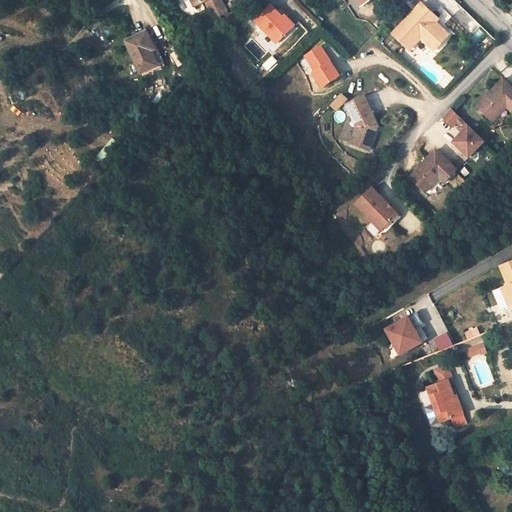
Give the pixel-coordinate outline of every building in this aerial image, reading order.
[(191,0),(195,7),(206,2),(215,19),(229,12),(222,0),(191,0)] [(308,0),(300,0),(316,17),(321,13),(308,0)] [(436,16),(423,4),(394,34),(406,46),(417,35),(419,32),(431,43),(434,40),(440,46),(450,35),(436,23),(432,19),(436,16)] [(271,6),(255,22),(277,44),(296,26),(286,16),(283,18),(271,6)] [(471,29),(476,24),(465,13),(460,18),(471,29)] [(148,31),(126,41),(141,74),(162,64),(148,31)] [(419,32),(417,35),(422,39),(429,45),(431,43),(419,32)] [(422,39),(417,35),(406,46),(411,51),(422,39)] [(434,40),(431,43),(429,45),(435,51),(440,46),(434,40)] [(304,56),(314,71),(311,72),(321,87),(339,75),(320,46),(304,56)] [(511,114),(511,90),(504,83),(477,108),(488,121),(504,107),(506,109),(511,115),(511,114)] [(337,111),(350,99),(343,92),(331,104),(337,111)] [(364,97),(346,105),(358,129),(353,145),(370,151),(379,127),(364,97)] [(506,109),(504,107),(488,121),(491,123),(506,109)] [(434,126),(444,135),(447,132),(452,127),(442,118),(434,126)] [(466,158),(482,143),(468,128),(457,138),(452,144),(466,158)] [(444,135),(452,144),(457,138),(453,134),(451,136),(447,132),(444,135)] [(453,171),(434,151),(406,177),(418,188),(433,175),(435,177),(441,183),(453,171)] [(435,177),(433,175),(418,188),(421,191),(435,177)] [(350,199),(375,228),(392,212),(368,184),(350,199)] [(375,228),(378,231),(395,216),(392,212),(375,228)] [(508,284),(505,285),(511,303),(511,260),(500,265),(508,284)] [(511,303),(505,285),(501,287),(509,307),(511,305),(511,303)] [(416,314),(381,336),(396,360),(423,343),(415,330),(419,327),(423,325),(416,314)] [(428,340),(419,327),(415,330),(423,343),(428,340)] [(465,332),(468,340),(482,335),(479,327),(465,332)] [(447,366),(432,372),(436,385),(449,380),(452,378),(447,366)] [(436,385),(428,388),(441,422),(451,419),(458,416),(452,397),(455,396),(449,380),(436,385)] [(455,396),(452,397),(458,416),(463,414),(457,395),(455,396)] [(458,416),(451,419),(454,428),(467,423),(463,414),(458,416)]
